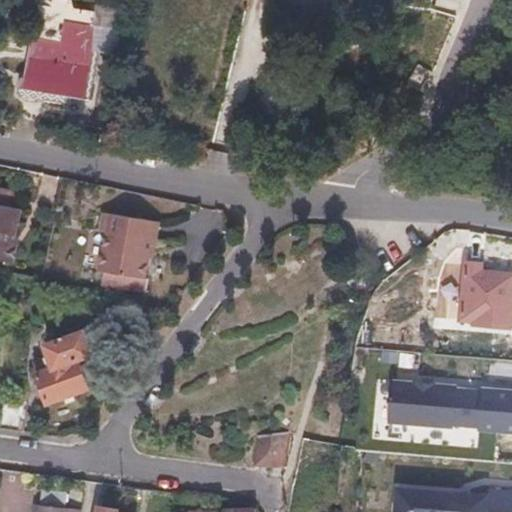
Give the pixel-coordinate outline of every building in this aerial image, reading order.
[(45,5),(42,18),(66,22),(63,46),(101,52),(107,14),(45,5)] [(66,22),(42,18),(33,84),(94,94),(101,52),(63,46),(62,46),(66,22)] [(0,207),(9,209),(13,192),(0,189),(0,207)] [(9,209),(0,207),(0,260),(14,263),(17,246),(13,245),(20,211),(9,209)] [(156,244),(160,224),(106,213),(102,233),(107,234),(99,272),(104,273),(101,287),(145,295),(148,281),(145,281),(152,243),(156,244)] [(486,263),(461,264),(460,324),(511,327),(511,275),(485,273),(486,263)] [(369,292),(379,285),(367,270),(352,281),(364,296),(369,292)] [(84,331),(45,345),(49,356),(35,362),(40,375),(33,377),(38,392),(43,391),(48,403),(91,387),(80,360),(93,355),(84,331)] [(353,338),(349,371),(377,376),(380,357),(374,356),(376,340),(353,338)] [(386,367),(385,379),(382,423),(511,434),(511,377),(468,374),(466,382),(441,382),(442,372),(386,367)] [(270,368),(256,462),(281,465),(295,371),(270,368)] [(0,426),(24,430),(27,402),(4,399),(0,426)] [(476,479),(397,477),(397,511),(511,511),(511,488),(475,488),(476,479)] [(219,497),(220,511),(225,510),(224,511),(255,511),(256,510),(242,510),(242,500),(219,497)]
